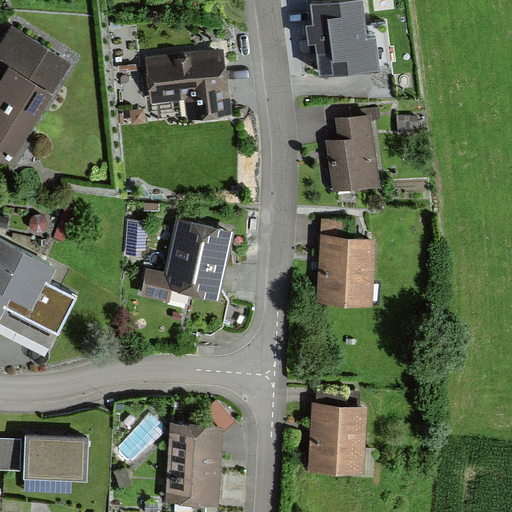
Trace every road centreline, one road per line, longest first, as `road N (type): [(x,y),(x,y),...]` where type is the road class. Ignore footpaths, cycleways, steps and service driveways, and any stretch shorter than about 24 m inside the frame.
road 1 (residential): [(264,0),(285,155),(274,376)]
road 2 (residential): [(274,376),(193,369),(0,389)]
road 3 (residential): [(274,376),(266,511)]
